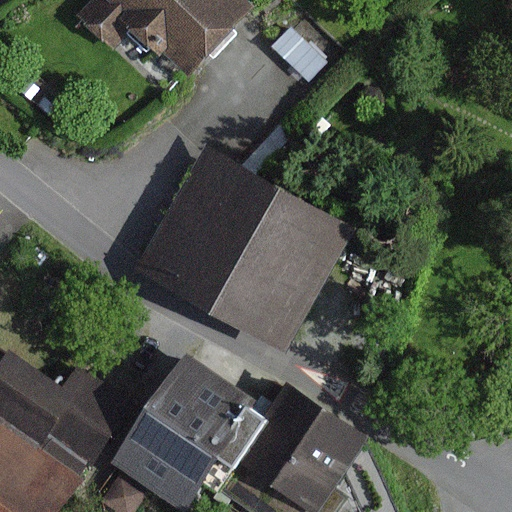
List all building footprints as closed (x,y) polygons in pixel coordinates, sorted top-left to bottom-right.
[(36,18),(53,7),(47,0),(33,0),(27,4),(36,18)] [(190,78),(258,7),(250,0),(87,0),(74,14),(114,52),(132,32),(160,59),(165,54),(190,78)] [(330,62),(293,26),(272,49),(309,84),(330,62)] [(46,84),(32,73),(18,92),(32,103),(46,84)] [(65,98),(51,88),(37,106),(51,117),(65,98)] [(357,228),(205,146),(136,271),(288,353),(357,228)] [(62,387),(10,351),(0,364),(0,511),(62,511),(137,406),(78,364),(62,387)] [(259,401),(188,354),(114,465),(184,511),(186,511),(205,483),(222,494),(269,423),(252,411),(259,401)] [(269,423),(222,494),(248,511),(335,511),(344,500),(333,493),(369,439),(303,396),(279,431),(269,423)] [(135,511),(148,494),(121,475),(102,503),(115,511),(135,511)]
